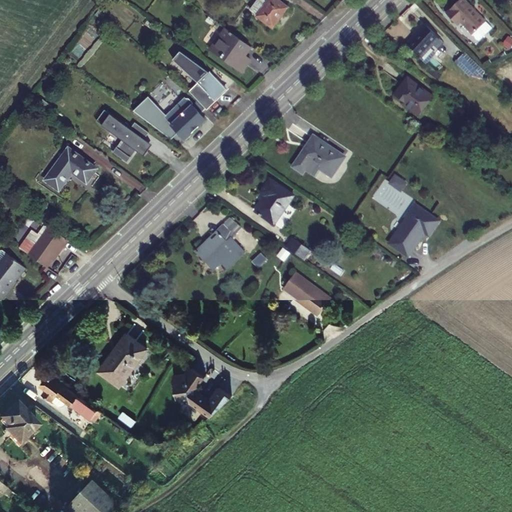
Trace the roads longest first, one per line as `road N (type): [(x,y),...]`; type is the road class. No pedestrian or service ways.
road 1 (tertiary): [(95,274),(381,0)]
road 2 (unclassified): [(511,223),(308,357),(265,376)]
road 3 (residential): [(95,274),(221,366),(265,376)]
road 4 (track): [(265,376),(257,410),(136,511)]
road 5 (tertiary): [(0,366),(95,274)]
